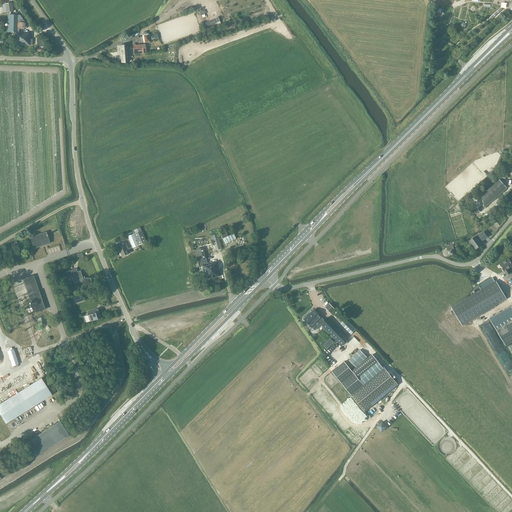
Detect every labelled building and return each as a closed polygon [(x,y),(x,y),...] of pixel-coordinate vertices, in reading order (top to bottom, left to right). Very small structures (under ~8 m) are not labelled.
[(12,15),(12,32),(17,32),(17,31),(17,29),(18,23),(25,23),(20,15),(12,15)] [(17,33),(15,33),(15,46),(29,46),(30,44),(32,44),(32,40),(30,39),(30,38),(29,38),(29,34),(19,33),(17,33)] [(133,55),(146,54),(145,45),(135,45),(135,44),(133,44),(133,55)] [(121,63),(130,62),(128,45),(119,46),(120,57),(121,63)] [(499,179),(476,199),(485,208),(507,188),(499,179)] [(142,231),(128,237),(132,248),(146,243),(142,231)] [(30,237),(34,249),(50,244),(46,232),(30,237)] [(474,249),(475,250),(482,245),(480,242),(482,241),(487,238),(484,232),(478,236),(476,237),(469,241),(472,245),(472,247),(473,248),(474,249)] [(217,235),(217,234),(211,236),(215,251),(221,249),(217,235)] [(121,246),(118,248),(121,257),(129,254),(128,254),(131,253),(130,249),(129,250),(126,244),(121,246)] [(203,248),(194,250),(196,261),(194,261),(196,268),(201,267),(199,260),(201,260),(205,280),(219,277),(216,262),(212,263),(212,262),(207,264),(206,259),(203,248)] [(510,274),(508,269),(511,266),(511,265),(509,259),(500,265),(504,271),(507,276),(510,274)] [(80,271),(77,272),(76,269),(72,270),(63,273),(64,278),(72,276),(75,285),(84,281),(85,281),(84,277),(82,277),(80,271)] [(45,310),(34,276),(23,279),(34,314),(45,310)] [(460,304),(452,308),(462,325),(469,320),(477,316),(506,298),(501,289),(496,282),(495,282),(494,280),(492,278),(475,289),(477,293),(467,299),(460,304)] [(80,295),(72,297),(74,304),(82,301),(80,295)] [(329,304),(325,308),(332,314),(336,310),(329,304)] [(494,317),(490,319),(496,330),(511,321),(511,307),(494,317)] [(96,310),(87,313),(90,322),(94,321),(101,319),(99,312),(97,313),(96,310)] [(308,317),(304,320),(312,328),(315,331),(321,325),(342,346),(349,339),(328,318),(324,321),(322,318),(314,310),(308,317)] [(346,320),(345,321),(337,313),(334,316),(342,324),(341,324),(351,335),(355,331),(356,330),(346,320)] [(511,321),(496,330),(506,346),(511,342),(511,321)] [(8,351),(12,366),(19,365),(14,350),(12,350),(10,351),(8,351)] [(360,351),(350,361),(353,364),(356,368),(367,358),(363,354),(360,351)] [(372,356),(352,372),(358,379),(359,378),(378,363),(372,356)] [(332,372),(351,395),(364,385),(358,379),(352,372),(344,362),(332,372)] [(351,395),(365,412),(398,385),(384,368),(383,369),(378,363),(359,378),(364,385),(351,395)] [(0,404),(0,414),(6,424),(52,395),(41,378),(0,404)] [(60,422),(26,443),(35,458),(69,436),(60,422)]
